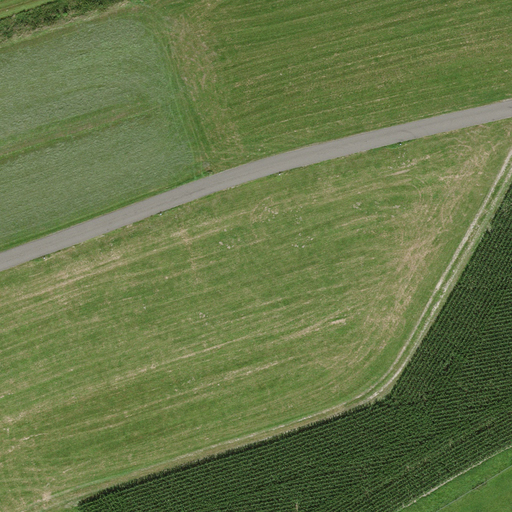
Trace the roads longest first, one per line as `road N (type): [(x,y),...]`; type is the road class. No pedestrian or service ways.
road 1 (track): [(33,511),(363,399),(410,349),(511,163)]
road 2 (unclassified): [(0,263),(238,178),(511,109)]
